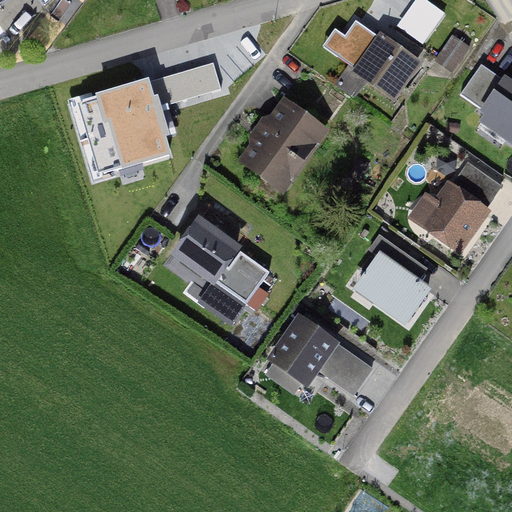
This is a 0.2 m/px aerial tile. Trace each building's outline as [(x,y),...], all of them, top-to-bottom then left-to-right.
[(366,40),(383,16),(370,7),(354,31),(366,40)] [(451,38),(434,63),(450,74),(468,49),(451,38)] [(391,99),(414,66),(380,42),(357,74),(349,68),(336,87),(354,100),(367,82),(391,99)] [(511,89),(480,67),(459,97),(495,122),(493,125),(507,136),(505,139),(511,144),(511,89)] [(295,160),(300,163),(320,135),(283,108),(270,125),(267,122),(261,123),(256,130),(257,135),(261,138),(243,162),(274,184),(291,160),(293,162),(295,160)] [(456,250),(482,213),(449,190),(423,227),(456,250)] [(225,266),(237,250),(216,235),(199,223),(176,254),(247,305),(269,274),(241,254),(230,269),(225,266)] [(424,297),(371,259),(346,295),(398,333),(424,297)] [(319,333),(302,319),(270,361),(301,385),(333,344),(319,333)]
